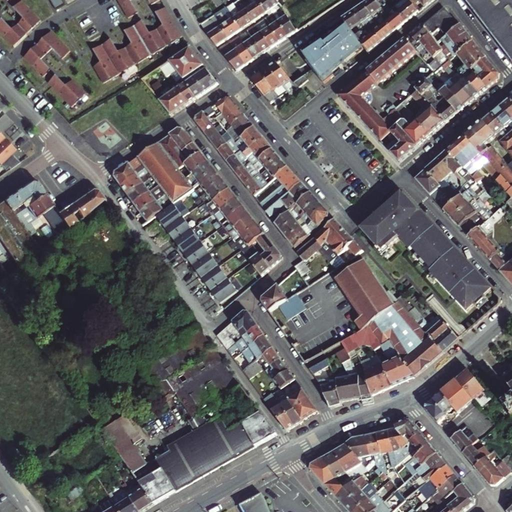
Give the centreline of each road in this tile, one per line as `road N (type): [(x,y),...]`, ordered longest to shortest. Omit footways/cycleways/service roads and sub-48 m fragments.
road 1 (residential): [(250,298),(294,262),(184,117)]
road 2 (residential): [(279,134),(447,0)]
road 3 (residential): [(208,329),(98,176)]
road 4 (residential): [(403,178),(354,220),(279,134)]
road 5 (residential): [(511,297),(403,178)]
road 6 (residential): [(334,428),(250,298)]
road 7 (residential): [(208,329),(295,450)]
road 8 (residential): [(356,0),(234,83)]
road 9 (residential): [(403,178),(511,88)]
road 10 (secondary): [(405,401),(511,313)]
road 11 (residential): [(405,401),(490,501)]
